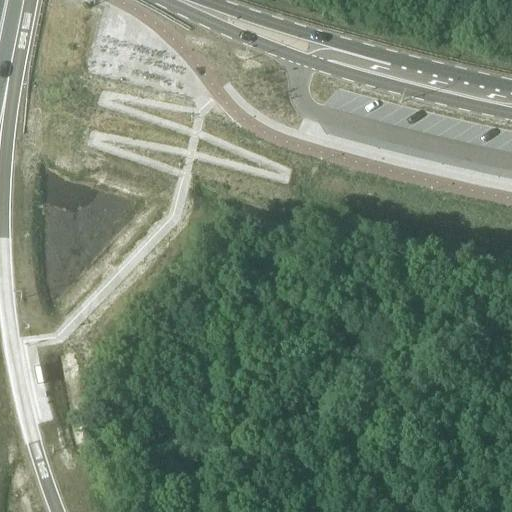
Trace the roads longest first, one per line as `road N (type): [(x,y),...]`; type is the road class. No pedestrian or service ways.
road 1 (secondary): [(172,0),(307,63),(511,114)]
road 2 (secondary): [(511,87),(192,0)]
